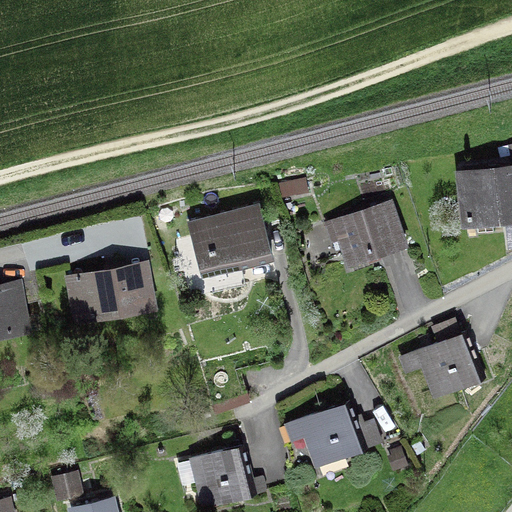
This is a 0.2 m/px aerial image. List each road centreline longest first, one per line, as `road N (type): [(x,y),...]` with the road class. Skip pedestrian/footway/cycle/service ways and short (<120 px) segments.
road 1 (track): [(0,177),(267,112),(511,25)]
road 2 (residential): [(511,269),(249,409)]
road 3 (residential): [(0,261),(127,234)]
